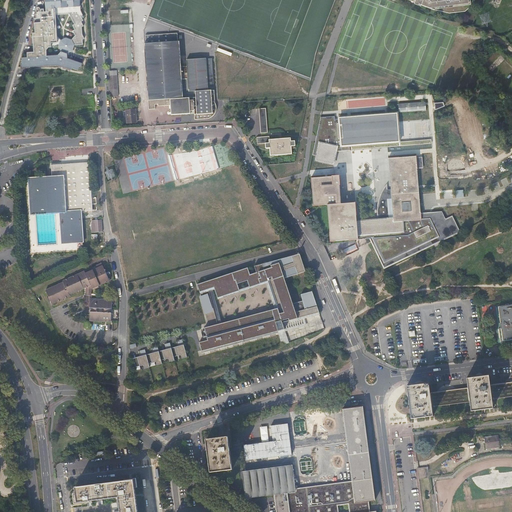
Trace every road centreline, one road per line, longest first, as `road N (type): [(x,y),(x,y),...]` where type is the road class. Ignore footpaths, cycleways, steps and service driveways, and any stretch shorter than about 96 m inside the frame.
road 1 (unclassified): [(364,370),(307,245),(234,138),(226,132),(105,139)]
road 2 (unclassified): [(151,443),(286,395),(359,379)]
road 3 (unclassified): [(111,240),(123,296),(116,415)]
road 4 (residential): [(98,0),(105,139)]
road 5 (residential): [(382,378),(511,361)]
road 6 (unknown): [(283,372),(161,412)]
road 7 (residential): [(374,390),(392,511)]
